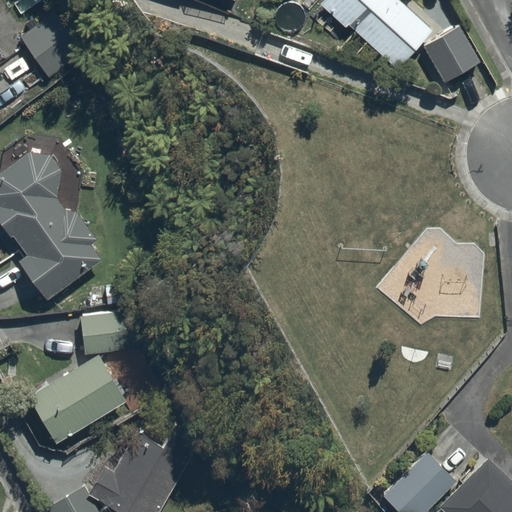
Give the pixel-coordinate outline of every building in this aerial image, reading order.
[(405,0),(319,0),(318,1),(348,28),(353,23),(398,63),(433,24),(405,0)] [(44,15),(20,31),(51,75),(74,58),(44,15)] [(461,21),(421,43),(442,80),(481,58),(461,21)] [(0,218),(12,235),(16,232),(29,250),(17,259),(40,291),(105,246),(35,147),(0,171),(0,218)] [(130,280),(101,284),(103,303),(132,299),(130,280)] [(126,304),(80,310),(85,351),(132,344),(126,304)] [(53,441),(127,392),(100,350),(26,399),(53,441)] [(155,511),(196,442),(145,413),(115,467),(106,461),(89,490),(127,511),(155,511)] [(511,511),(511,472),(490,448),(455,480),(435,498),(448,511),(511,511)] [(419,511),(435,498),(455,480),(429,452),(386,491),(404,511),(419,511)] [(98,511),(86,486),(49,503),(52,511),(98,511)]
